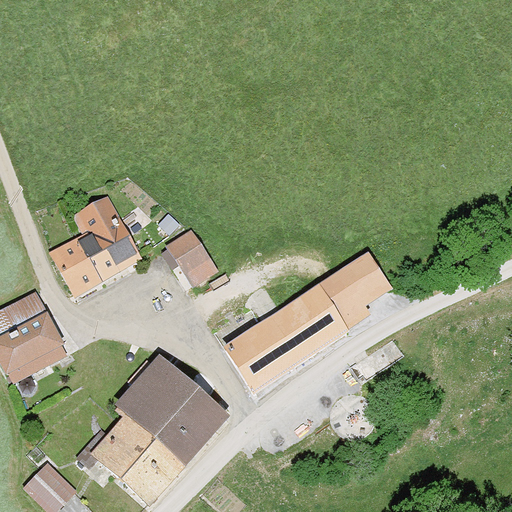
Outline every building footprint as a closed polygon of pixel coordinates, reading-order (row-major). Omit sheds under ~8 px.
[(89,243),(50,265),(74,309),(120,284),(108,262),(132,248),(109,205),(78,223),(89,243)] [(191,245),(162,262),(185,299),(214,282),(191,245)] [(369,267),(227,360),(258,408),(401,314),(369,267)] [(0,355),(0,374),(12,395),(74,359),(54,324),(0,355)] [(96,475),(139,511),(155,511),(228,429),(163,373),(122,421),(133,431),(96,475)] [(42,474),(21,496),(37,511),(68,511),(75,506),(42,474)]
